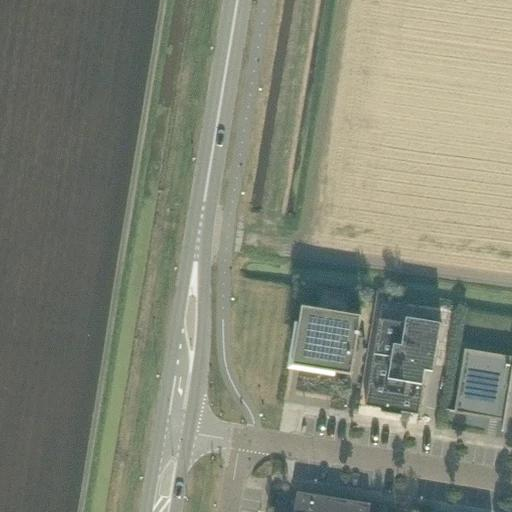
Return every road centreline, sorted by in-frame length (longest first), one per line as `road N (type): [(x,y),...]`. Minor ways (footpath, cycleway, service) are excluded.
road 1 (residential): [(511,481),(245,439)]
road 2 (tertiary): [(198,250),(237,0)]
road 3 (tertiary): [(190,430),(202,349),(198,250)]
road 4 (tertiary): [(198,250),(181,296),(159,425)]
